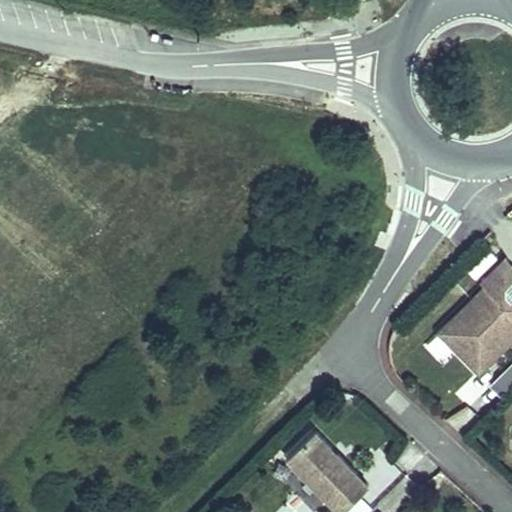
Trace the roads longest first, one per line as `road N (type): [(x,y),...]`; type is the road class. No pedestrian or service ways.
road 1 (unclassified): [(409,107),(336,105),(0,30)]
road 2 (track): [(342,342),(169,511)]
road 3 (residential): [(342,342),(511,503)]
road 4 (unclassified): [(455,161),(408,260),(342,342)]
road 5 (secondary): [(474,9),(423,37),(409,63),(409,107)]
